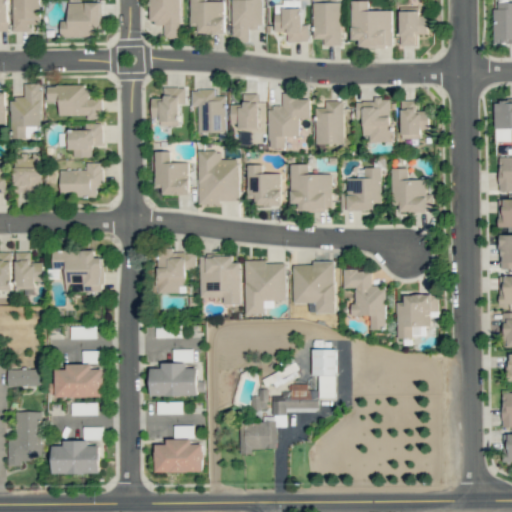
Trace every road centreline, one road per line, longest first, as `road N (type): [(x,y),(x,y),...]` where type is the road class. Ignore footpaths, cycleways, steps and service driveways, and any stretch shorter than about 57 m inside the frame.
road 1 (residential): [(0,63),(511,73)]
road 2 (tertiary): [(0,505),(511,502)]
road 3 (residential): [(128,0),(133,505)]
road 4 (residential): [(463,0),(469,503)]
road 5 (residential): [(0,227),(164,226),(408,241)]
